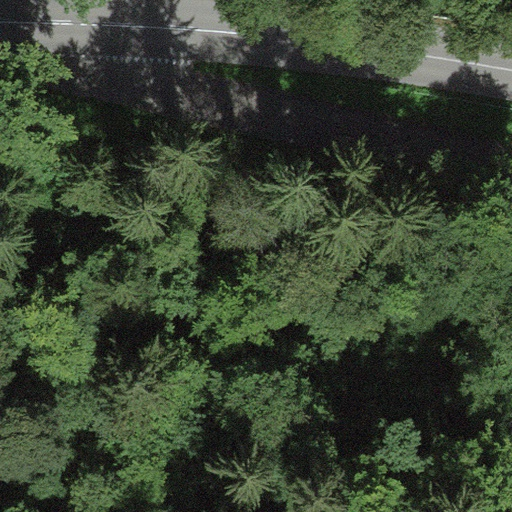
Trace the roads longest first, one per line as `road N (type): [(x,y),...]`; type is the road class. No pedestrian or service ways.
road 1 (unclassified): [(511,67),(243,32),(0,23)]
road 2 (track): [(511,186),(132,87),(63,23)]
